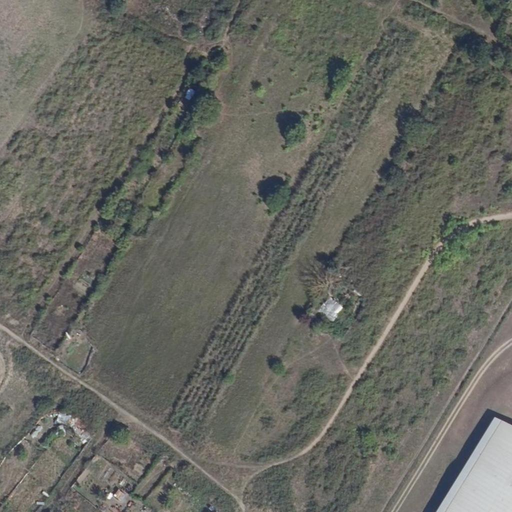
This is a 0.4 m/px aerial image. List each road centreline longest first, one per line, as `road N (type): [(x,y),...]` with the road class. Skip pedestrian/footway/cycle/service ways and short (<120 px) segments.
road 1 (track): [(244,511),(248,485),(310,453),(454,234),(511,215)]
road 2 (track): [(0,328),(243,499)]
road 3 (track): [(151,26),(218,45),(243,0)]
